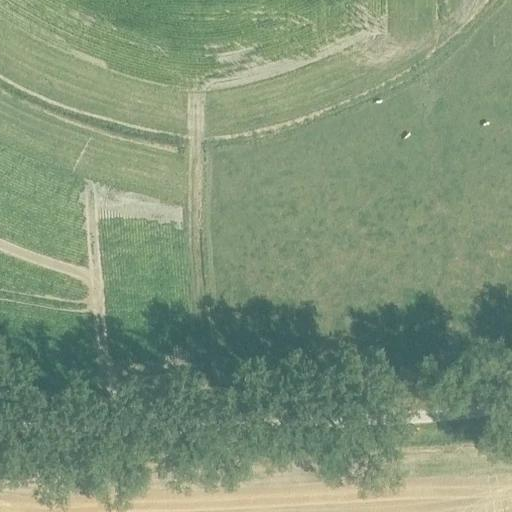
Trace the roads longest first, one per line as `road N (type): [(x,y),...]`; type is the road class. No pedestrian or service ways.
road 1 (track): [(211,407),(194,246),(194,130),(292,113),(368,83),(436,39),(467,12),(467,0)]
road 2 (unclassified): [(511,406),(114,433),(0,424)]
